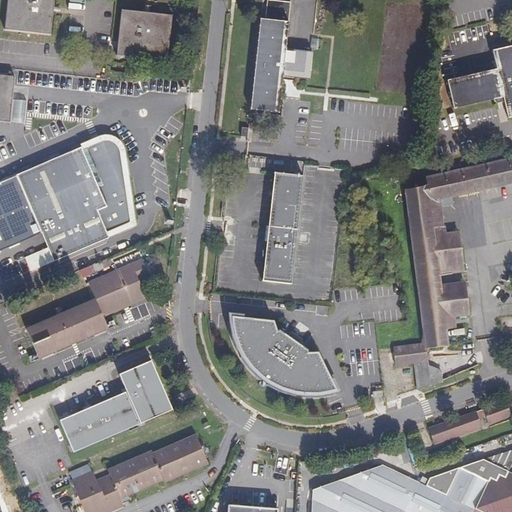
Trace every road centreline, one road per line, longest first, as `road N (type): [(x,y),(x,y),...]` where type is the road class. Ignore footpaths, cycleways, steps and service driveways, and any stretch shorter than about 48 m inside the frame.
road 1 (unclassified): [(219,0),(186,303),(189,348),(219,402),(270,434),(325,440),(511,376)]
road 2 (unknown): [(219,402),(84,458),(37,466)]
